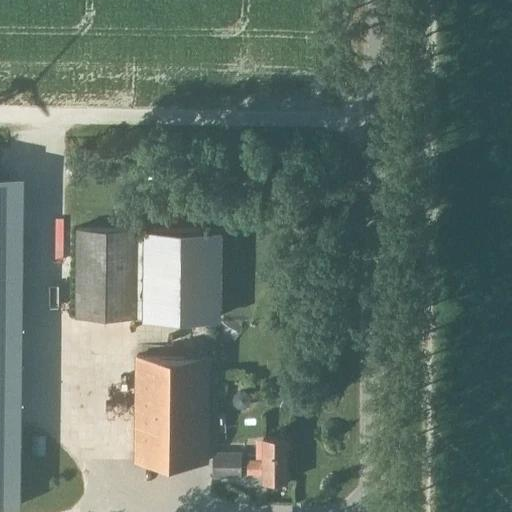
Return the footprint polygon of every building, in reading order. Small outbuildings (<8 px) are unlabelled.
[(76,228),(76,316),(219,317),(220,229),(76,228)] [(136,356),(135,461),(207,462),(208,356),(136,356)] [(0,504),(21,504),(21,423),(0,423),(0,504)] [(247,460),(247,473),(263,473),(263,481),(287,481),(287,436),(263,436),(263,460),(247,460)] [(213,452),(213,476),(241,476),(241,452),(213,452)]
